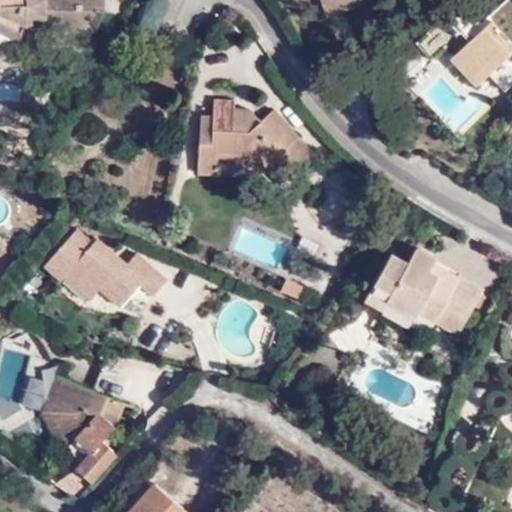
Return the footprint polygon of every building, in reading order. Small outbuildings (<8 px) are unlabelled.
[(0,0),(0,19),(22,30),(31,15),(48,15),(47,24),(64,25),(64,29),(99,28),(99,10),(108,10),(108,0),(0,0)] [(318,0),(325,17),(369,1),(368,0),(318,0)] [(445,59),(470,87),(484,75),(503,58),(511,49),(511,48),(488,19),(480,27),(456,0),(436,0),(433,4),(441,14),(411,40),(428,60),(443,46),(450,54),(445,59)] [(31,15),(22,30),(64,29),(64,25),(47,24),(48,15),(31,15)] [(0,29),(17,38),(22,30),(0,19),(0,29)] [(428,60),(411,40),(387,63),(404,82),(428,60)] [(511,81),(511,68),(503,58),(484,75),(498,92),(511,81)] [(226,187),(226,180),(227,164),(257,164),(269,181),(283,171),(301,188),(321,170),(280,124),(268,132),(262,126),(245,125),(246,108),(221,108),(221,125),(208,125),(206,186),(226,187)] [(257,164),(227,164),(226,180),(269,181),(257,164)] [(45,260),(58,272),(95,231),(85,220),(45,260)] [(95,231),(58,272),(62,275),(66,272),(94,299),(103,289),(122,307),(145,282),(157,292),(171,276),(140,249),(127,260),(95,231)] [(390,251),(374,284),(392,292),(387,302),(414,315),(417,307),(462,328),(484,284),(461,273),(456,282),(431,271),(437,260),(414,249),(409,260),(390,251)] [(392,292),(374,284),(365,304),(382,312),(387,302),(392,292)] [(51,404),(65,372),(58,368),(41,403),(59,441),(67,432),(51,404)] [(92,476),(117,449),(103,437),(117,423),(126,399),(65,372),(51,404),(67,432),(79,458),(92,476)] [(79,458),(63,477),(81,485),(92,476),(79,458)] [(190,511),(157,483),(130,511),(190,511)]
